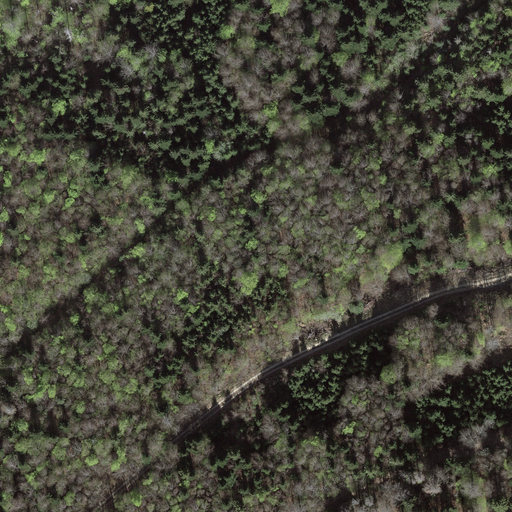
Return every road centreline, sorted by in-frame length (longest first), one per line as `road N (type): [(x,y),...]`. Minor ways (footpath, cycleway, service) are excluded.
road 1 (track): [(0,373),(218,167),(370,108),(480,0)]
road 2 (track): [(511,274),(433,291),(274,365),(94,511)]
